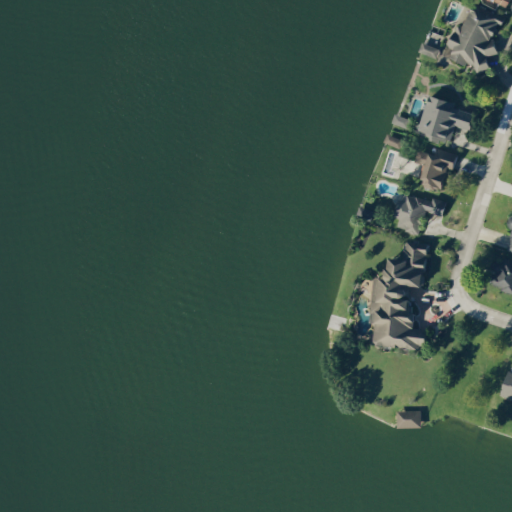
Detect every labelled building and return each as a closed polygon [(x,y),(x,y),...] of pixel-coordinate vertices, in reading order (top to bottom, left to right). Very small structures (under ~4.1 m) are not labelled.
[(505,20),(473,6),(450,55),(491,73),(496,62),(491,60),(495,52),(500,54),(504,45),(495,41),(505,20)] [(421,53),(438,59),(442,49),(425,43),(421,53)] [(478,114),(457,108),(459,102),(434,95),(422,136),(452,145),(457,126),(473,131),(478,114)] [(413,120),(398,114),(395,123),(409,129),(413,120)] [(460,162),(422,150),(418,162),(428,165),(422,185),(445,192),(452,169),(457,171),(460,162)] [(450,202),(434,199),(433,203),(402,195),(397,216),(402,218),(400,230),(424,235),(429,213),(447,217),(450,202)] [(433,246),(409,243),(407,259),(394,258),(392,279),(377,278),(373,323),(379,324),(377,345),(431,350),(432,331),(417,329),(420,300),(414,299),(415,286),(429,287),(433,246)] [(511,261),(498,261),(499,292),(511,292),(511,261)] [(400,429),(424,428),(424,411),(400,412),(400,429)]
